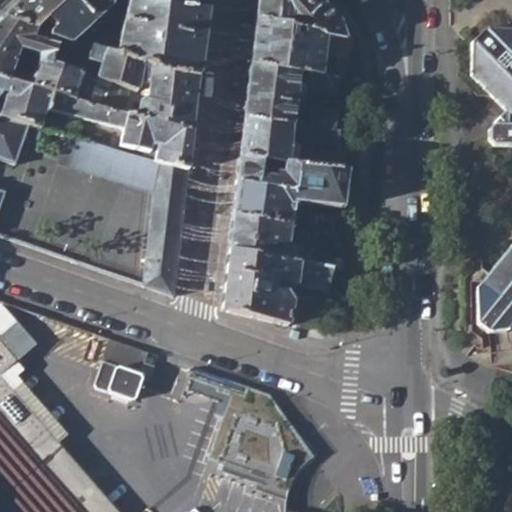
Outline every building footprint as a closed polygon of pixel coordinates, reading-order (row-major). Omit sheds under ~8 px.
[(22,0),(1,20),(45,38),(48,41),(53,43),(78,50),(79,46),(77,42),(84,37),(93,49),(95,50),(99,34),(103,35),(108,7),(109,5),(104,0),(22,0)] [(111,0),(109,5),(108,7),(118,9),(120,1),(117,0),(111,0)] [(207,14),(207,0),(117,0),(120,1),(129,3),(207,14)] [(259,0),(257,23),(290,29),(291,23),(299,21),(309,32),(321,34),(321,35),(345,40),(341,25),(317,0),(259,0)] [(205,33),(207,14),(129,3),(121,58),(199,77),(202,57),(205,33)] [(48,41),(45,38),(1,20),(0,20),(0,80),(53,94),(77,100),(82,78),(69,74),(47,68),(53,43),(48,41)] [(257,23),(252,66),(321,78),(325,57),(348,62),(351,40),(345,40),(321,35),(321,34),(309,32),(290,29),(257,23)] [(103,35),(99,34),(95,50),(111,55),(113,46),(108,44),(108,37),(103,35)] [(481,83),(494,95),(511,112),(511,127),(505,128),(499,133),(498,147),(505,151),(511,151),(511,261),(485,295),(489,330),(511,349),(511,35),(497,35),(481,48),(481,83)] [(192,131),(199,77),(121,58),(111,55),(95,50),(93,49),(90,53),(78,50),(53,43),(47,68),(69,74),(73,58),(100,67),(96,82),(102,83),(95,106),(123,112),(130,90),(135,92),(139,80),(149,83),(146,99),(139,103),(137,117),(192,131)] [(252,66),(244,122),(336,128),(337,116),(295,111),(297,100),(305,101),(306,94),(338,99),(340,83),(321,78),(252,66)] [(77,100),(95,106),(102,83),(96,82),(82,78),(77,100)] [(41,117),(49,111),(53,94),(0,80),(0,103),(6,104),(1,117),(27,127),(38,130),(41,117)] [(156,148),(155,165),(188,169),(192,131),(137,117),(123,112),(95,106),(77,100),(53,94),(49,111),(121,129),(119,145),(146,154),(150,146),(156,148)] [(0,161),(13,166),(27,127),(1,117),(0,117),(0,202),(3,195),(0,193),(0,161)] [(51,134),(102,150),(105,137),(55,121),(51,134)] [(241,143),(239,159),(296,166),(296,150),(292,149),(293,142),(339,146),(341,130),(336,128),(244,122),(241,143)] [(311,154),(309,167),(344,171),(345,157),(311,154)] [(239,165),(233,217),(293,230),(296,205),(344,210),(349,172),(344,171),(309,167),(296,166),(239,159),(239,165)] [(155,165),(143,274),(175,278),(188,169),(155,165)] [(233,217),(228,251),(293,264),(294,251),(290,249),(291,241),(313,244),(315,235),(293,230),(233,217)] [(319,233),(333,235),(334,229),(335,230),(337,221),(320,220),(319,233)] [(330,271),(293,264),(228,251),(222,310),(290,326),(293,305),(287,294),(273,291),(275,284),(296,288),(298,286),(327,294),(330,271)] [(173,298),(175,278),(143,274),(141,286),(173,298)] [(0,511),(104,511),(0,391),(0,362),(12,352),(0,338),(0,511)] [(94,391),(129,403),(135,401),(142,381),(141,377),(100,363),(91,387),(94,391)] [(123,511),(0,371),(0,391),(104,511),(123,511)]
